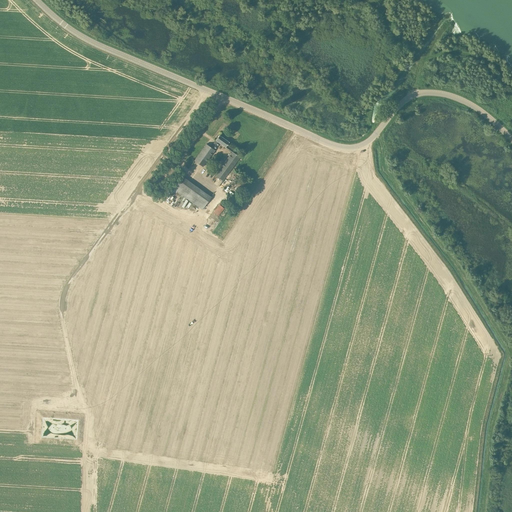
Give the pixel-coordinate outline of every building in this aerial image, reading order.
[(229,142),(219,135),(216,140),(211,147),(206,144),(194,161),(203,167),(215,150),(220,143),(225,147),(229,142)] [(223,181),(240,157),(232,151),(215,175),(223,181)] [(202,210),(211,196),(183,176),(173,189),(202,210)] [(243,189),(246,184),(241,181),(238,185),(243,189)] [(218,216),(224,209),(220,205),(213,212),(218,216)]
